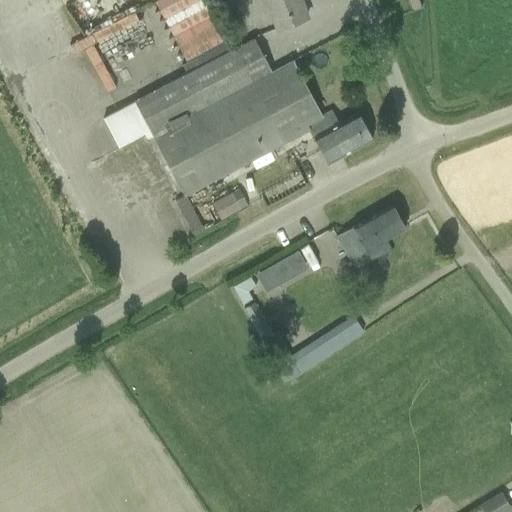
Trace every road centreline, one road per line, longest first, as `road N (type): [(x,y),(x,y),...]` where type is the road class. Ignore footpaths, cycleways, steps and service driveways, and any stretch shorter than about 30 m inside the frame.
road 1 (unclassified): [(0,388),(98,319),(413,148)]
road 2 (unclassified): [(511,307),(448,221),(413,148)]
road 3 (unclassified): [(413,148),(363,0)]
